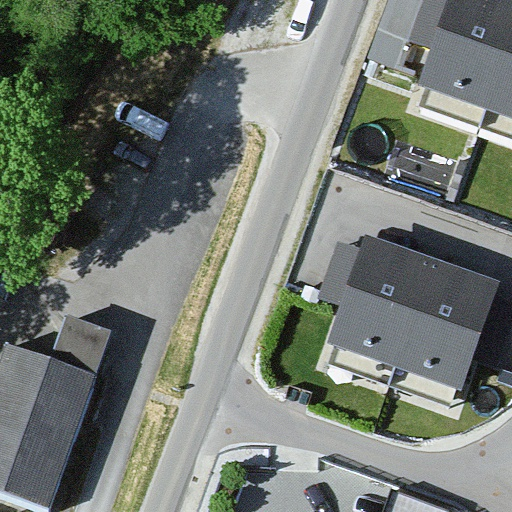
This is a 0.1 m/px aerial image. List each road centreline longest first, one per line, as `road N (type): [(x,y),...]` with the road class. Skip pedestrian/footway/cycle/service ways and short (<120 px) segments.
road 1 (unclassified): [(353,0),(205,396)]
road 2 (residential): [(511,452),(473,469),(430,469),(205,396)]
road 3 (unclassified): [(205,396),(161,511)]
